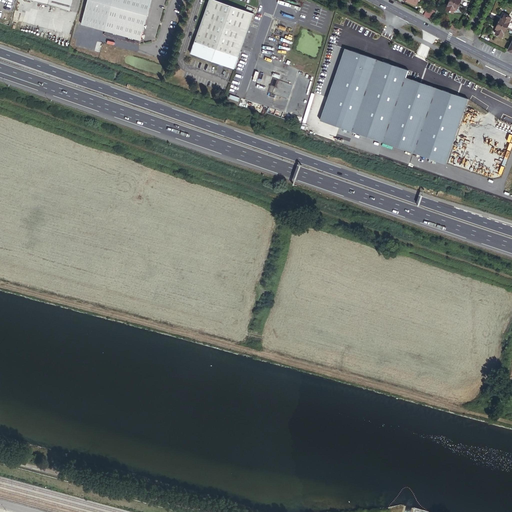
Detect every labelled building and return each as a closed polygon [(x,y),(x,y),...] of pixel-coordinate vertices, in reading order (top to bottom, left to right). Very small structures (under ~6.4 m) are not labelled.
[(68,12),(71,0),(23,0),(68,12)] [(105,32),(113,0),(87,0),(81,26),(105,32)] [(150,0),(113,0),(105,32),(139,41),(150,0)] [(234,70),(253,14),(211,0),(208,0),(190,55),(234,70)] [(457,9),(459,4),(451,0),(450,0),(448,5),(449,5),(447,10),(453,13),(455,8),(457,9)] [(430,16),(434,9),(428,6),(425,14),(430,16)] [(511,17),(505,14),(503,19),(501,18),(499,23),(507,27),(511,29),(511,17)] [(505,32),(507,27),(499,23),(496,28),(498,29),(496,33),(502,36),(504,32),(505,32)] [(139,41),(105,32),(104,36),(138,45),(139,41)] [(357,54),(344,49),(319,121),(445,165),(467,100),(405,79),(408,72),(367,57),(357,54)]
